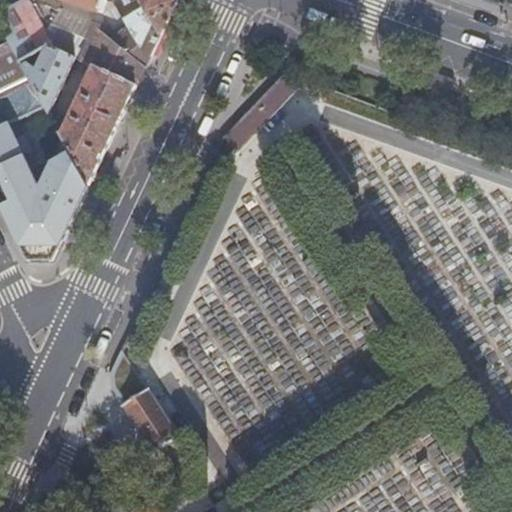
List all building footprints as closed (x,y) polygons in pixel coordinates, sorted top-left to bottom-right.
[(9,0),(4,0),(0,2),(0,13),(13,7),(9,0)] [(27,0),(24,0),(13,7),(0,13),(0,25),(13,50),(46,32),(27,0)] [(58,0),(96,14),(93,22),(100,25),(106,0),(58,0)] [(180,9),(175,0),(122,0),(115,5),(130,29),(112,42),(144,69),(146,63),(150,56),(156,59),(180,9)] [(0,25),(0,128),(9,125),(45,106),(24,70),(20,62),(13,50),(0,25)] [(81,62),(92,68),(109,76),(135,88),(137,83),(144,69),(112,42),(99,31),(81,62)] [(46,32),(13,50),(20,62),(50,47),(48,46),(52,43),(46,32)] [(50,47),(20,62),(24,70),(45,106),(48,113),(75,59),(50,47)] [(382,72),(344,57),(336,78),(348,82),(347,85),(356,88),(347,111),(364,117),(382,72)] [(298,63),(235,130),(249,143),(313,77),(298,63)] [(92,68),(60,135),(78,166),(89,186),(113,135),(135,88),(109,76),(92,68)] [(48,113),(45,106),(9,125),(16,140),(53,121),(48,113)] [(0,128),(0,204),(27,262),(39,261),(53,261),(73,219),(82,199),(89,186),(78,166),(60,135),(54,124),(43,150),(57,156),(44,184),(46,188),(41,190),(24,156),(22,151),(18,153),(20,158),(17,160),(9,144),(16,140),(9,125),(0,128)] [(125,406),(157,456),(181,439),(150,390),(124,349),(113,374),(112,379),(112,383),(113,386),(123,402),(125,406)] [(469,511),(439,460),(414,443),(296,511),(469,511)] [(159,511),(151,499),(133,511),(159,511)]
